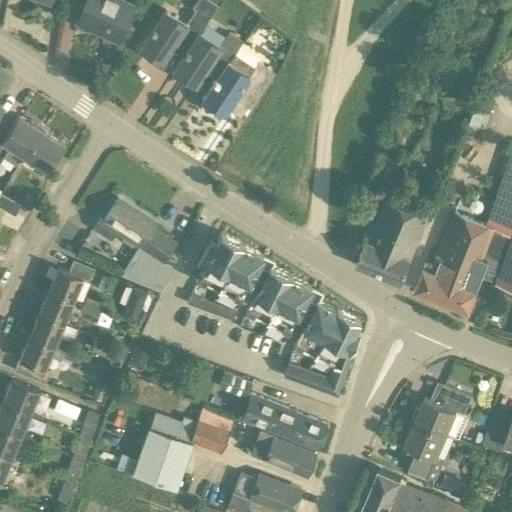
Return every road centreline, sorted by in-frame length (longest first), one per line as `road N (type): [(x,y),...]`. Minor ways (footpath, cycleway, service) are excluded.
road 1 (tertiary): [(409,318),(107,116)]
road 2 (residential): [(0,326),(107,116)]
road 3 (residential): [(323,511),(409,318)]
road 4 (tertiary): [(107,116),(0,49)]
